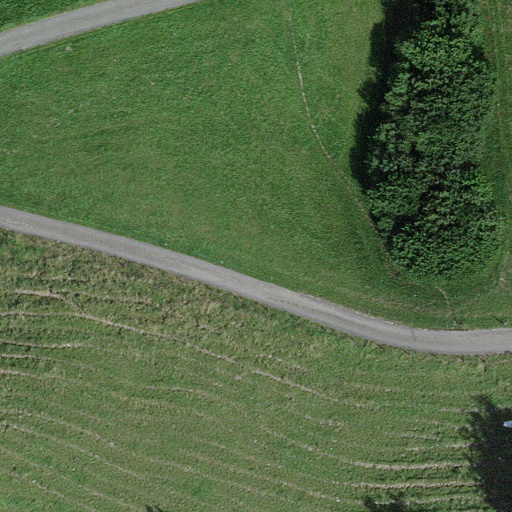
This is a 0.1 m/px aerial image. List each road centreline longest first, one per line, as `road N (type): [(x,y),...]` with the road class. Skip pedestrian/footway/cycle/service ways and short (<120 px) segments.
road 1 (track): [(0,212),(406,337),(461,341)]
road 2 (track): [(181,0),(0,49)]
